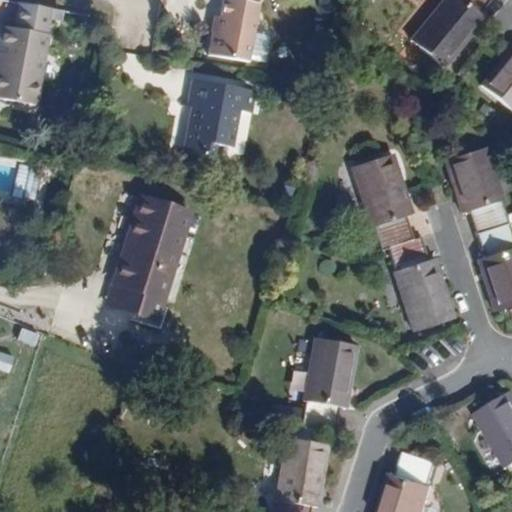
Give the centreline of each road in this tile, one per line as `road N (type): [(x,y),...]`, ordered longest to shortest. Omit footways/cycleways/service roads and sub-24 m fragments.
road 1 (residential): [(496,360),(388,417),(349,511)]
road 2 (residential): [(496,360),(444,227)]
